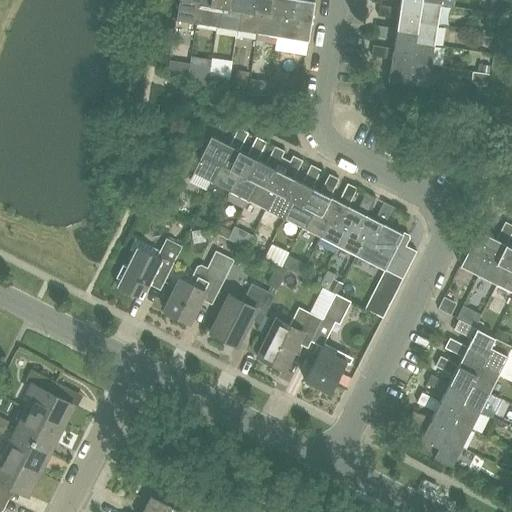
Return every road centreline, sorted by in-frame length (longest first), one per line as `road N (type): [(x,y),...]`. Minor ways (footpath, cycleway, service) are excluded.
road 1 (residential): [(334,462),(441,243),(444,221),(432,201),(334,150),(322,135),(336,0)]
road 2 (tertiary): [(334,462),(139,366)]
road 3 (residential): [(64,511),(139,366)]
road 4 (tertiary): [(139,366),(0,294)]
